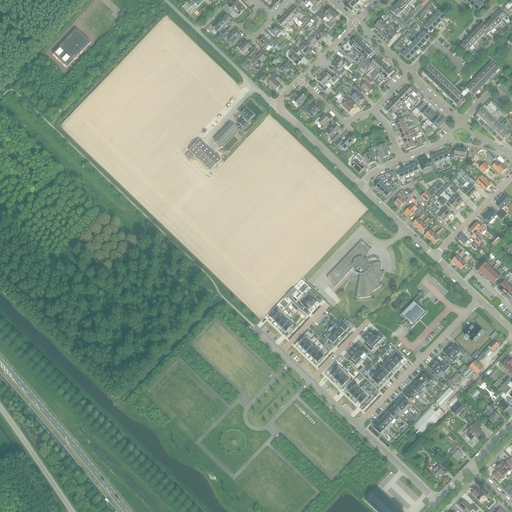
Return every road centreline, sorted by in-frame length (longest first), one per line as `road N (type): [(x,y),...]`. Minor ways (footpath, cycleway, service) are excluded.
road 1 (primary): [(127,511),(0,360)]
road 2 (primary): [(0,374),(115,511)]
road 3 (residential): [(356,425),(479,299)]
road 4 (unclassified): [(275,106),(165,0)]
road 5 (unclassified): [(72,511),(0,407)]
